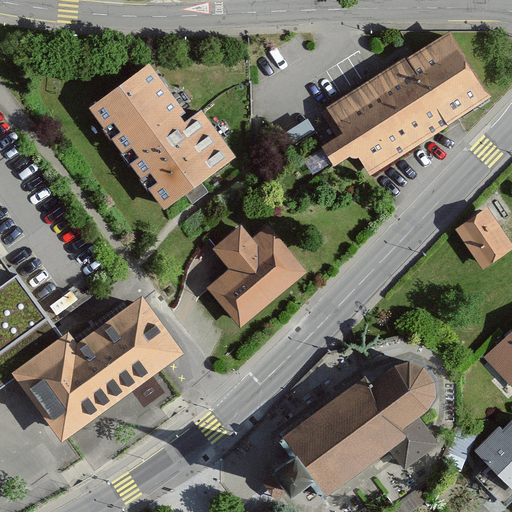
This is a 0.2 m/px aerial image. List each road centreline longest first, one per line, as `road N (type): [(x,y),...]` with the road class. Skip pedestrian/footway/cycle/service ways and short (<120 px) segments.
road 1 (tertiary): [(0,1),(153,17),(511,9)]
road 2 (secondary): [(173,458),(239,405),(511,122)]
